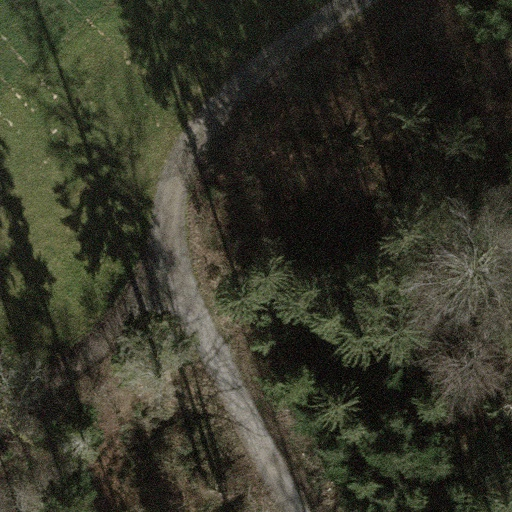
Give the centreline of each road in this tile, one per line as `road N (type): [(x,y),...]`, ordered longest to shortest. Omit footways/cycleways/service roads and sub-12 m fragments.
road 1 (track): [(295,0),(258,26),(183,146),(182,259),(0,370)]
road 2 (track): [(334,511),(182,259)]
